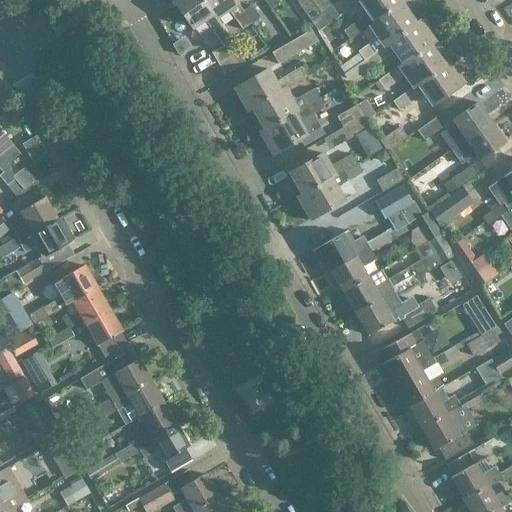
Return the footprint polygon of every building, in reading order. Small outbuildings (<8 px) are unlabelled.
[(172,0),(193,28),(205,20),(223,46),(211,52),(217,64),(239,52),(232,41),(216,18),(203,0),(172,0)] [(203,0),(216,18),(227,10),(241,30),(250,23),(243,12),(234,0),(203,0)] [(263,0),(270,8),(279,3),(276,0),(263,0)] [(298,0),(296,2),(310,21),(320,13),(310,0),(298,0)] [(310,0),(320,13),(330,6),(325,0),(310,0)] [(368,26),(399,4),(404,1),(402,0),(360,0),(358,1),(368,14),(343,32),(348,40),(368,26)] [(375,52),(383,46),(414,25),(399,4),(368,26),(375,35),(367,41),(369,44),(375,52)] [(243,12),(250,23),(259,17),(251,6),(243,12)] [(338,17),(330,6),(320,13),(310,21),(318,32),(338,17)] [(428,45),(428,46),(432,43),(418,22),(414,25),(383,46),(375,52),(363,60),(369,70),(394,52),(402,64),(428,45)] [(311,42),(304,31),(267,54),(273,65),(311,42)] [(375,52),(369,44),(357,52),(363,60),(375,52)] [(404,77),(412,88),(443,66),(428,46),(428,45),(402,64),(377,81),(384,91),(404,77)] [(245,63),(239,52),(217,64),(224,75),(245,63)] [(443,66),(412,88),(392,102),(398,111),(422,94),(431,106),(462,84),(447,63),(443,66)] [(300,68),(275,83),(267,69),(234,88),(247,111),(251,108),(285,89),(305,77),(300,68)] [(251,108),(264,130),(293,113),(318,98),(313,89),(292,101),(285,89),(251,108)] [(293,113),(264,130),(260,132),(273,155),(306,135),(298,123),(324,108),(318,98),(293,113)] [(356,106),(362,116),(366,122),(366,121),(375,115),(365,101),(356,106)] [(443,140),(450,150),(490,123),(476,102),(451,120),(458,130),(443,140)] [(362,116),(356,106),(335,118),(341,128),(362,116)] [(370,127),(366,121),(366,122),(362,116),(341,128),(348,139),(370,127)] [(438,116),(417,131),(423,141),(445,126),(438,116)] [(504,143),(490,123),(450,150),(458,162),(473,152),(478,160),(504,143)] [(399,128),(379,142),(387,152),(406,138),(399,128)] [(14,147),(12,144),(0,130),(0,154),(1,154),(3,157),(5,157),(9,158),(14,154),(15,150),(14,147)] [(358,150),(339,162),(338,160),(330,165),(324,154),(290,174),(302,195),(331,178),(336,175),(355,164),(356,165),(364,160),(358,150)] [(375,179),(396,168),(390,157),(370,168),(375,179)] [(355,164),(336,175),(341,184),(361,173),(356,165),(355,164)] [(458,189),(462,187),(461,187),(479,175),(472,165),(451,179),(451,180),(444,185),(450,194),(458,189)] [(396,169),(376,181),(382,192),(403,180),(396,169)] [(0,175),(0,178),(6,186),(14,179),(7,170),(0,175)] [(511,170),(486,189),(498,206),(502,203),(505,207),(511,201),(511,170)] [(331,178),(302,195),(298,198),(310,219),(343,200),(331,178)] [(384,220),(400,211),(407,224),(421,216),(421,215),(413,202),(412,203),(402,186),(374,202),(384,220)] [(458,189),(450,194),(427,211),(439,228),(474,204),(462,187),(458,189)] [(16,237),(18,242),(57,220),(44,198),(20,212),(29,228),(26,230),(23,225),(12,231),(16,237)] [(511,201),(505,207),(508,211),(500,216),(511,233),(511,232),(511,201)] [(508,211),(505,207),(502,203),(498,206),(492,210),(498,218),(500,216),(508,211)] [(489,224),(498,218),(492,210),(483,216),(489,224)] [(360,212),(349,222),(359,233),(370,224),(360,212)] [(414,221),(427,243),(441,235),(428,212),(414,221)] [(0,236),(8,230),(0,219),(0,236)] [(61,227),(57,220),(18,242),(21,246),(24,253),(39,245),(45,256),(74,239),(66,225),(61,227)] [(327,263),(330,269),(368,248),(366,243),(362,237),(360,238),(353,242),(347,231),(342,234),(318,248),(312,251),(321,267),(327,263)] [(392,240),(389,236),(387,231),(377,237),(376,237),(381,246),(392,240)] [(450,249),(441,235),(427,243),(436,257),(450,249)] [(10,252),(21,246),(18,242),(16,237),(5,243),(10,252)] [(366,243),(368,248),(371,252),(381,246),(376,237),(366,243)] [(450,246),(464,266),(475,259),(461,239),(450,246)] [(10,252),(5,243),(0,246),(0,257),(0,258),(10,252)] [(343,291),(367,277),(361,267),(375,260),(371,252),(368,248),(330,269),(343,291)] [(475,259),(464,266),(479,286),(495,275),(481,256),(476,260),(475,259)] [(343,291),(355,313),(394,291),(391,287),(401,281),(412,275),(414,279),(415,279),(420,276),(438,265),(435,261),(424,258),(387,280),(380,270),(367,277),(343,291)] [(16,274),(22,285),(44,273),(37,261),(16,274)] [(66,306),(72,303),(97,288),(84,266),(53,284),(66,306)] [(416,283),(414,279),(412,275),(401,281),(406,290),(416,283)] [(396,295),(406,290),(401,281),(391,287),(394,291),(396,295)] [(72,303),(85,325),(109,310),(97,288),(72,303)] [(396,295),(394,291),(355,313),(368,335),(392,321),(401,316),(408,328),(437,311),(430,299),(417,307),(412,297),(401,303),(396,295)] [(0,300),(0,328),(6,339),(27,327),(9,295),(0,300)] [(34,325),(59,310),(53,301),(28,316),(34,325)] [(122,332),(109,310),(85,325),(97,346),(122,332)] [(511,316),(501,323),(509,335),(511,333),(511,316)] [(68,328),(58,334),(63,342),(73,336),(68,328)] [(378,366),(391,389),(421,371),(434,364),(435,363),(432,359),(423,341),(417,330),(378,352),(384,363),(378,366)] [(493,330),(466,345),(473,357),(500,342),(493,330)] [(63,342),(58,334),(48,340),(53,348),(63,342)] [(7,341),(15,356),(26,350),(17,335),(7,341)] [(5,342),(0,344),(0,364),(1,367),(14,359),(5,342)] [(459,356),(453,347),(442,353),(448,362),(459,356)] [(499,375),(511,366),(511,351),(510,348),(490,361),(499,375)] [(437,369),(448,362),(442,353),(432,359),(435,363),(434,364),(437,369)] [(138,360),(115,373),(101,381),(112,399),(114,403),(151,382),(138,360)] [(101,381),(115,373),(109,362),(80,379),(86,390),(101,381)] [(421,371),(391,389),(403,411),(410,407),(434,393),(441,389),(443,387),(437,377),(427,382),(421,371)] [(499,377),(477,390),(480,394),(502,382),(499,377)] [(24,403),(36,396),(26,378),(14,385),(24,403)] [(138,418),(163,403),(151,382),(114,403),(112,404),(116,410),(121,407),(130,423),(132,421),(138,418)] [(410,407),(422,428),(453,410),(460,406),(457,401),(454,396),(447,399),(441,389),(434,393),(410,407)] [(477,390),(467,396),(472,405),(483,399),(480,394),(477,390)] [(472,405),(467,396),(457,401),(460,406),(462,411),(466,409),(472,405)] [(112,399),(100,406),(104,414),(106,417),(116,410),(112,404),(114,403),(112,399)] [(163,403),(138,418),(132,421),(138,431),(130,435),(134,443),(135,443),(137,447),(175,425),(163,403)] [(94,420),(104,414),(100,406),(90,412),(94,420)] [(453,410),(422,428),(434,450),(438,448),(444,459),(472,443),(466,432),(476,426),(466,409),(462,411),(460,406),(453,410)] [(0,420),(10,414),(8,410),(0,414),(0,420)] [(188,447),(175,425),(137,447),(135,443),(134,443),(124,449),(129,458),(139,452),(143,459),(157,450),(164,461),(188,447)] [(62,433),(74,453),(86,446),(74,426),(62,433)] [(85,471),(88,476),(103,467),(104,468),(117,460),(119,464),(129,458),(124,449),(85,471)] [(487,486),(501,478),(499,474),(494,467),(480,475),(474,464),(450,478),(462,500),(476,492),(487,486)] [(511,477),(511,466),(499,474),(501,478),(504,482),(511,477)] [(0,511),(7,511),(13,509),(27,501),(7,467),(0,471),(0,511)] [(53,481),(61,494),(70,488),(62,475),(53,481)] [(180,489),(186,500),(171,508),(173,511),(191,511),(217,497),(205,475),(180,489)] [(79,500),(88,494),(78,478),(70,483),(79,500)] [(144,511),(152,511),(173,500),(171,495),(180,490),(174,478),(125,506),(128,511),(140,505),(144,511)] [(476,492),(462,500),(469,511),(492,511),(500,508),(510,502),(504,490),(493,497),(487,486),(476,492)] [(226,511),(217,497),(191,511),(226,511)]
